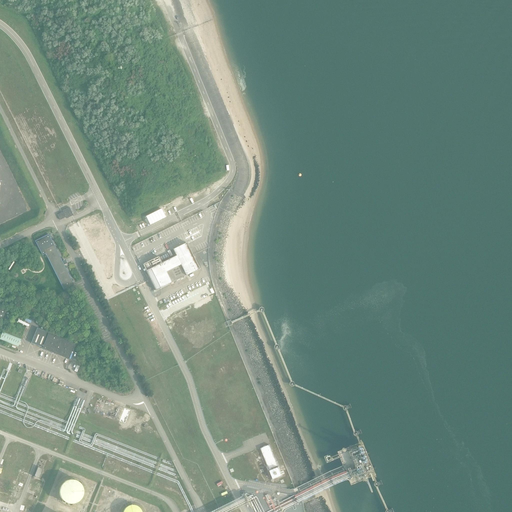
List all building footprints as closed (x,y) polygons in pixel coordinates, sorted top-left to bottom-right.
[(69,207),(65,209),(66,211),(62,212),(57,215),(60,220),(68,216),(69,217),(73,215),(69,207)] [(161,209),(145,217),(147,221),(150,225),(166,217),(163,213),(161,209)] [(62,262),(48,234),(35,241),(42,255),(45,254),(63,290),(73,285),(63,265),(66,264),(64,260),(62,262)] [(156,291),(199,269),(192,255),(186,243),(173,249),(176,256),(161,263),(158,256),(143,264),(150,278),(156,291)] [(48,332),(37,328),(31,343),(42,348),(42,349),(69,359),(75,344),(48,333),(48,332)] [(2,332),(0,337),(0,339),(18,347),(21,339),(2,332)] [(282,476),(269,445),(260,448),(273,480),(282,476)] [(38,467),(34,477),(39,479),(43,469),(38,467)] [(59,492),(60,496),(61,499),(64,501),(67,503),(70,504),(74,503),(77,502),(80,500),(82,497),(83,494),(83,491),(82,488),(81,485),(79,482),(76,481),(73,480),(69,480),(66,481),(63,483),(61,485),(59,489),(59,492)]
